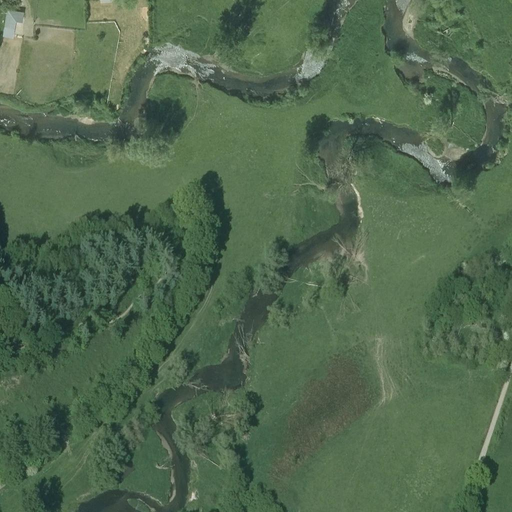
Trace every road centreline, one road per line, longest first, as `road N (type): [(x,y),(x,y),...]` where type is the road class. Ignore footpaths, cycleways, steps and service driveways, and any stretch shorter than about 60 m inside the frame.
road 1 (track): [(0,244),(104,239),(155,266),(167,277),(168,296),(102,398),(0,483)]
road 2 (track): [(464,511),(511,378)]
